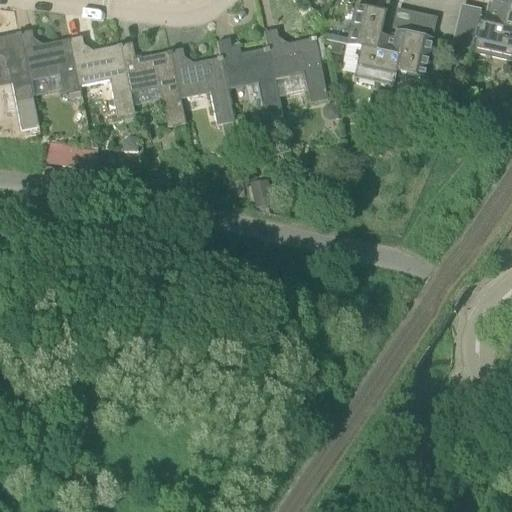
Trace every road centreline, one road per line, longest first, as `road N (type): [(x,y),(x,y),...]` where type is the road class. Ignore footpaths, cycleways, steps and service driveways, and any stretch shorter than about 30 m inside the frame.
road 1 (residential): [(489,315),(401,265),(187,211),(0,181)]
road 2 (residential): [(202,12),(49,0)]
